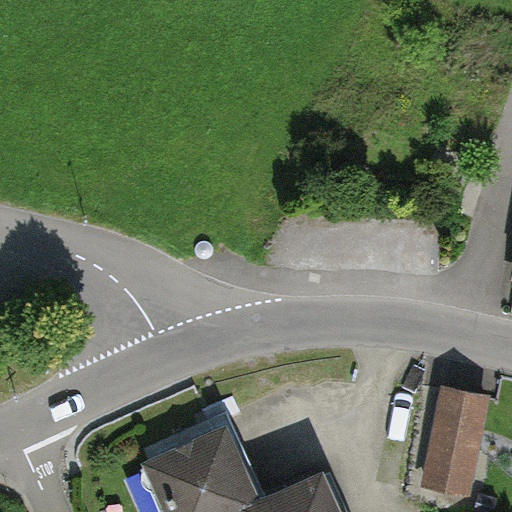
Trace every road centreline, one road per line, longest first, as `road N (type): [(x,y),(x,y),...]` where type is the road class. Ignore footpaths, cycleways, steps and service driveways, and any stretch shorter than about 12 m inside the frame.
road 1 (residential): [(511,347),(391,324),(334,323),(226,338),(166,357)]
road 2 (residential): [(166,357),(143,311),(104,270),(0,234)]
road 3 (residential): [(166,357),(15,423)]
